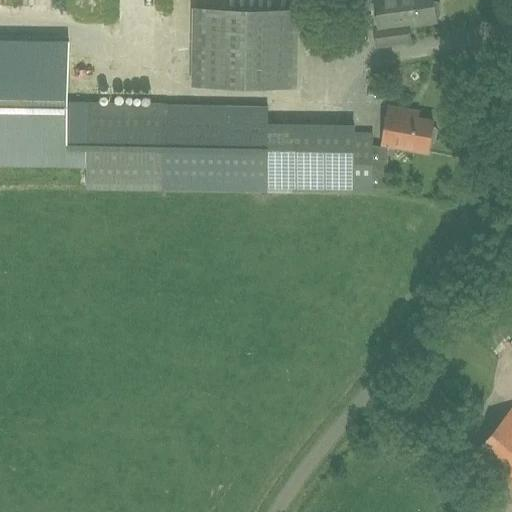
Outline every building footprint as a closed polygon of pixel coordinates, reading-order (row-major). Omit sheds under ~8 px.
[(433,1),(432,0),(375,0),(379,28),(374,29),(376,45),(410,40),(408,25),(436,21),(435,17),(439,17),(441,14),(439,3),(436,1),(433,1)] [(198,5),(198,85),(299,85),(300,5),(198,5)] [(0,161),(90,163),(89,188),(266,189),(267,107),(67,104),(68,41),(0,40),(0,161)] [(389,108),(382,145),(427,153),(429,141),(432,142),(435,140),(437,131),(435,128),(431,127),(433,122),(409,117),(410,112),(389,108)] [(353,191),(371,191),(371,151),(353,151),(353,191)] [(438,391),(423,407),(440,422),(455,406),(438,391)] [(511,408),(475,452),(511,483),(511,408)]
